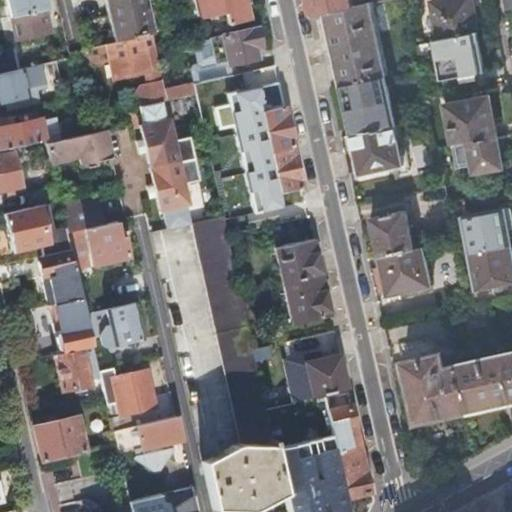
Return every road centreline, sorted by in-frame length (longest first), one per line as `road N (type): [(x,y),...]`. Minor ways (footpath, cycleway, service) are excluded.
road 1 (residential): [(394,511),(278,0)]
road 2 (residential): [(33,511),(0,353)]
